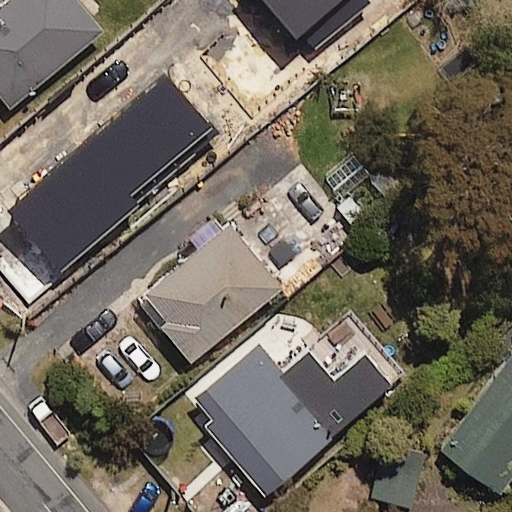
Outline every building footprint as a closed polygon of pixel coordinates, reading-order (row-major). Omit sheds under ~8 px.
[(0,97),(10,109),(104,29),(79,0),(7,0),(0,6),(0,97)] [(113,236),(79,195),(134,149),(111,122),(23,194),(42,218),(15,240),(21,247),(4,261),(35,299),(113,236)] [(191,362),(283,286),(231,224),(139,300),(191,362)] [(338,432),(284,370),(260,343),(197,398),(207,409),(198,417),(266,494),(338,432)] [(500,493),(511,477),(511,354),(441,449),(500,493)] [(410,510),(420,469),(382,460),(373,502),(410,510)]
